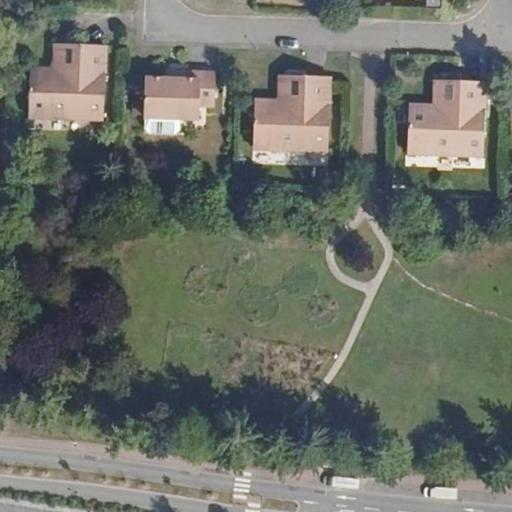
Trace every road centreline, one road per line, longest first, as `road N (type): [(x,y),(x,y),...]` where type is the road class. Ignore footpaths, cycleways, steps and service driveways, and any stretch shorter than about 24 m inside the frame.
road 1 (residential): [(504,40),(186,32),(159,0)]
road 2 (tertiary): [(331,494),(0,454)]
road 3 (tertiary): [(0,481),(212,511)]
road 4 (tertiary): [(511,511),(331,494)]
